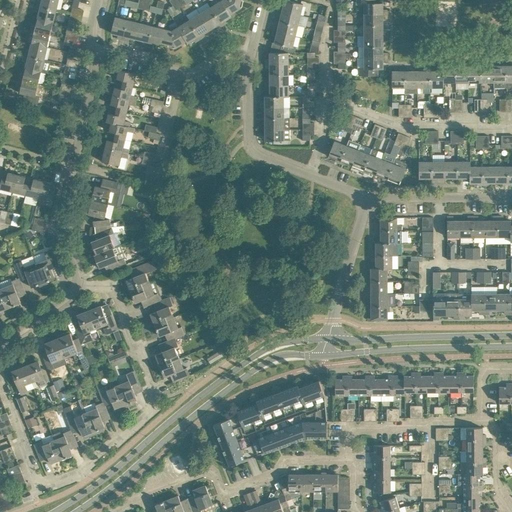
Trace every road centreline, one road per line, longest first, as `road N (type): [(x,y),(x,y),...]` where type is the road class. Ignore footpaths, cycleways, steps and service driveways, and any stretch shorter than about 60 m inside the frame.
road 1 (residential): [(78,284),(111,285),(157,404),(126,435),(119,431),(43,487),(0,383)]
road 2 (tertiary): [(330,338),(258,353),(57,511)]
road 3 (tertiary): [(82,511),(250,373),(281,355),(329,355)]
road 4 (residential): [(115,511),(205,472),(225,494),(281,465),(353,464)]
road 5 (residential): [(78,284),(59,222),(91,89),(91,51)]
road 6 (residential): [(250,51),(247,135),(254,152),(365,197)]
road 7 (tertiary): [(329,355),(511,348)]
road 8 (tertiary): [(511,335),(330,338)]
road 9 (residential): [(91,51),(114,48),(189,75),(236,47),(250,51)]
road 10 (residential): [(365,197),(511,197)]
road 11 (residential): [(330,338),(365,197)]
road 12 (residential): [(353,464),(345,426),(430,422)]
